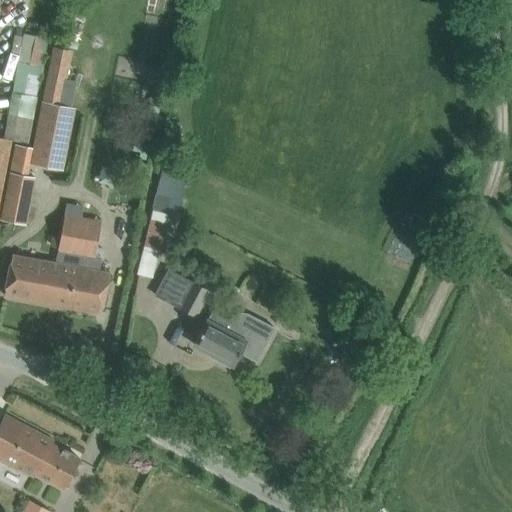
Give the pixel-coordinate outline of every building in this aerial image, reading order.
[(23,33),(3,136),(29,142),(38,96),(36,95),(40,76),(42,76),(49,35),(35,33),(35,36),(23,33)] [(42,100),(29,162),(62,169),(75,107),(42,100)] [(0,195),(11,140),(0,137),(0,195)] [(11,173),(2,220),(26,225),(35,177),(11,173)] [(167,214),(152,211),(138,273),(152,277),(167,214)] [(62,213),(55,251),(88,257),(95,219),(62,213)] [(101,312),(104,293),(108,273),(11,256),(4,295),(101,312)] [(209,291),(204,289),(193,283),(180,307),(196,316),(209,291)] [(377,309),(367,326),(383,334),(392,317),(377,309)] [(256,361),(272,332),(274,327),(245,312),(240,312),(236,314),(233,316),(230,320),(212,310),(206,321),(194,344),(220,358),(218,361),(229,367),(231,364),(233,365),(240,352),(256,361)] [(40,475),(64,488),(80,459),(51,443),(53,440),(4,414),(0,422),(0,457),(38,478),(40,475)] [(49,511),(30,501),(24,511),(49,511)]
